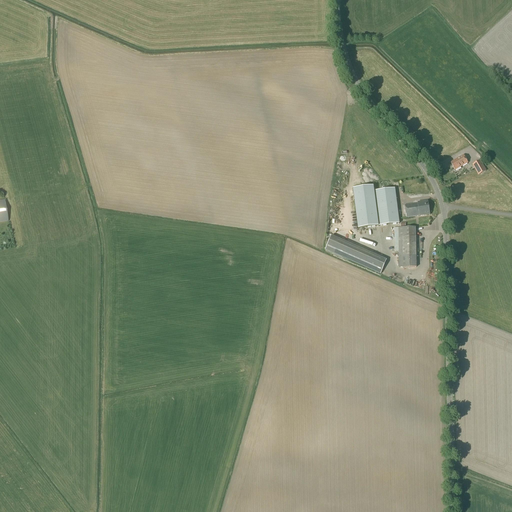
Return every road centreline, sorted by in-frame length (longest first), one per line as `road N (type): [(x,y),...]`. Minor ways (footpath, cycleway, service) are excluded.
road 1 (tertiary): [(450,511),(437,186),(354,85),(342,58),(339,0)]
road 2 (unknown): [(444,219),(427,236),(416,271),(391,268),(380,233)]
